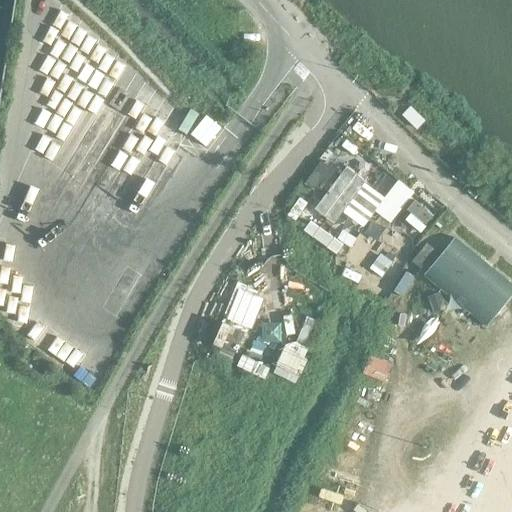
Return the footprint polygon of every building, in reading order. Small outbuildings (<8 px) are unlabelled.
[(207,114),(192,133),(207,144),(222,126),(207,114)] [(301,195),(286,214),(340,256),(356,235),(344,225),(340,230),(334,226),(346,212),(363,225),(376,209),(391,221),(415,190),(398,177),(385,195),(370,184),(384,166),(361,148),(315,206),(301,195)] [(403,216),(421,230),(435,213),(416,198),(403,216)] [(423,275),(451,298),(486,326),(504,305),(511,294),(511,285),(454,237),(423,275)] [(426,270),(440,251),(427,242),(413,261),(426,270)] [(235,283),(214,349),(235,356),(243,333),(265,340),(271,324),(256,319),(264,293),(235,283)] [(443,307),(438,292),(428,296),(433,311),(443,307)] [(284,372),(278,385),(291,390),(320,320),(307,315),(296,343),(287,339),(275,368),(284,372)]
